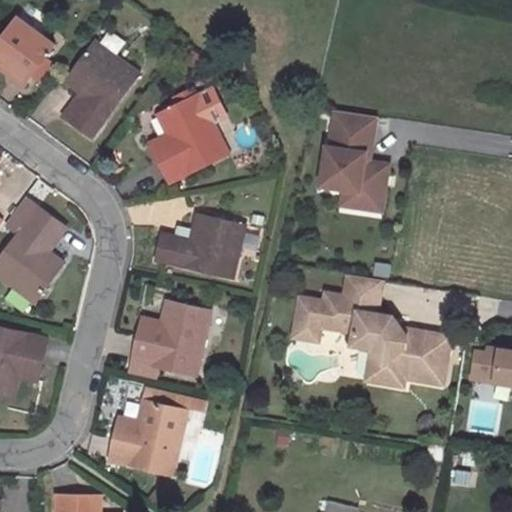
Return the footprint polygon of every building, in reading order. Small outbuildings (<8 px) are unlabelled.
[(50,23),(27,5),(18,17),(42,36),(50,23)] [(0,62),(15,74),(12,78),(23,86),(54,45),(42,36),(18,17),(17,17),(0,39),(0,62)] [(91,138),(138,74),(95,42),(65,81),(80,92),(87,97),(69,121),(91,138)] [(15,74),(0,62),(0,68),(12,78),(15,74)] [(179,105),(196,97),(192,89),(175,98),(179,105)] [(199,97),(207,112),(221,105),(213,90),(199,97)] [(80,92),(62,116),(69,121),(87,97),(80,92)] [(170,184),(228,154),(207,112),(199,97),(199,95),(196,97),(179,105),(158,116),(167,135),(172,144),(155,153),(170,184)] [(374,115),(333,109),(328,145),(325,145),(319,184),(342,187),(357,190),(355,206),(380,210),(387,163),(367,160),(363,159),(364,152),(369,152),(374,115)] [(167,135),(150,144),(155,153),(172,144),(167,135)] [(357,190),(342,187),(339,204),(355,206),(357,190)] [(17,235),(0,258),(0,279),(34,304),(63,264),(41,248),(59,225),(26,200),(6,227),(17,235)] [(155,262),(232,280),(244,226),(195,215),(192,230),(189,241),(175,238),(161,235),(155,262)] [(175,238),(189,241),(192,230),(178,226),(175,238)] [(367,383),(449,392),(455,333),(405,328),(406,315),(384,313),(388,280),(347,276),(345,297),(298,292),(293,341),(326,344),(327,332),(355,335),(353,350),(370,352),(367,383)] [(159,368),(196,376),(211,312),(166,302),(161,322),(159,332),(140,328),(132,362),(137,363),(135,374),(157,379),(159,368)] [(161,322),(143,318),(140,328),(159,332),(161,322)] [(0,328),(0,396),(13,400),(18,379),(20,369),(39,373),(47,340),(0,328)] [(511,351),(477,346),(472,382),(511,388),(511,351)] [(39,373),(20,369),(18,379),(37,383),(39,373)] [(173,476),(188,411),(175,408),(178,397),(159,393),(156,404),(143,401),(138,423),(136,431),(118,427),(109,462),(173,476)] [(118,427),(136,431),(138,423),(120,419),(118,427)] [(56,497),(55,511),(90,511),(91,497),(56,497)] [(91,497),(90,511),(101,511),(102,497),(91,497)]
